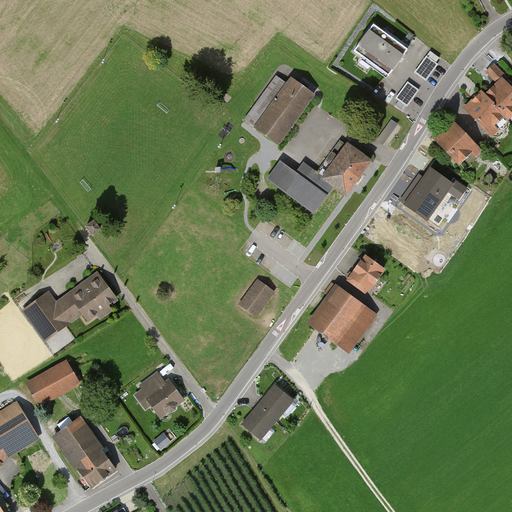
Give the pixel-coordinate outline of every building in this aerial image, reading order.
[(406,52),(372,27),(354,53),(388,77),(406,52)] [(416,71),(427,80),(440,63),(429,54),(416,71)] [(503,76),(495,67),(487,74),(496,83),(503,76)] [(314,94),(293,79),(289,84),(278,76),(247,119),(279,142),(314,94)] [(407,110),(420,87),(409,80),(395,103),(407,110)] [(511,92),(501,81),(485,97),(508,121),(511,116),(511,92)] [(485,97),(482,94),(466,110),(491,137),(508,121),(485,97)] [(393,118),(378,139),(385,143),(399,123),(393,118)] [(476,148),(453,125),(435,142),(457,165),(476,148)] [(370,162),(346,146),(323,177),(304,164),(297,174),(281,163),(269,179),(314,211),(331,187),(345,197),(370,162)] [(454,185),(430,168),(403,205),(427,222),(454,185)] [(101,229),(95,220),(87,226),(94,235),(101,229)] [(382,271),(364,258),(347,281),(365,294),(382,271)] [(116,301),(97,274),(56,304),(49,294),(25,311),(46,341),(82,315),(86,321),(96,314),(100,320),(111,311),(108,307),(116,301)] [(275,291),(258,279),(240,305),(257,317),(275,291)] [(375,316),(335,287),(309,322),(349,350),(375,316)] [(77,385),(65,364),(27,386),(39,406),(77,385)] [(165,384),(157,374),(140,387),(143,391),(137,396),(146,407),(151,404),(161,417),(183,400),(168,381),(165,384)] [(274,386),(258,405),(274,419),(290,400),(274,386)] [(0,460),(37,437),(16,404),(0,413),(0,460)] [(258,405),(242,424),(258,438),(274,419),(258,405)] [(97,444),(79,418),(55,435),(72,460),(97,444)] [(162,450),(173,440),(166,431),(154,441),(162,450)] [(114,469),(97,444),(72,460),(89,486),(114,469)]
